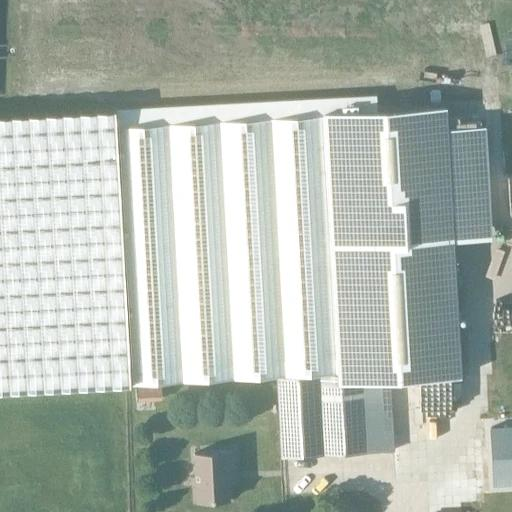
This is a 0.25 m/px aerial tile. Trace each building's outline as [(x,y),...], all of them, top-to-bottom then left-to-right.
[(337,371),(276,374),(280,456),(323,454),(351,452),(365,452),(393,450),(390,403),(389,379),(460,376),(447,105),(324,111),(324,114),(337,371)] [(324,114),(118,124),(130,381),(276,374),(337,371),(324,114)] [(160,381),(136,382),(137,401),(161,400),(160,381)] [(511,427),(489,429),(492,486),(511,484),(511,427)] [(228,499),(227,472),(233,471),(232,450),(194,452),(196,500),(228,499)]
